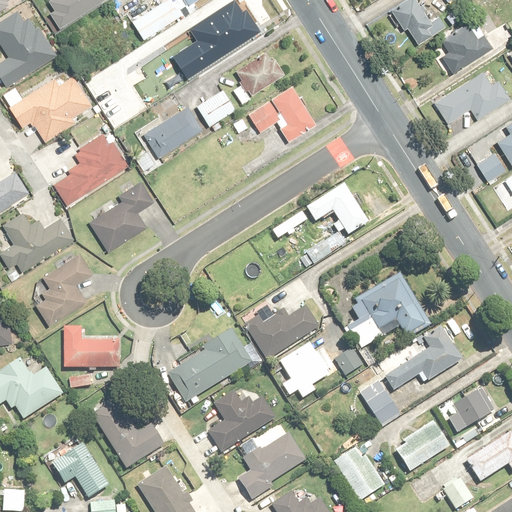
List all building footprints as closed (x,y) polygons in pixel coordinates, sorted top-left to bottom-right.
[(0,0),(0,10),(15,1),(14,0),(0,0)] [(49,15),(58,29),(103,0),(53,0),(49,2),(55,11),(49,15)] [(155,0),(146,0),(153,9),(131,24),(143,42),(181,16),(169,0),(166,0),(159,5),(155,0)] [(165,59),(180,83),(256,35),(252,28),(257,25),(244,5),(239,8),(234,0),(229,0),(191,24),(199,38),(165,59)] [(188,3),(190,6),(199,0),(173,0),(172,1),(178,10),(188,3)] [(415,0),(406,0),(390,12),(403,31),(407,28),(418,45),(446,26),(439,15),(430,21),(415,0)] [(0,62),(0,80),(4,87),(30,71),(31,73),(56,57),(32,19),(25,24),(18,13),(0,24),(0,43),(9,57),(0,62)] [(475,40),(467,27),(442,42),(448,51),(442,55),(452,72),(493,47),(485,34),(475,40)] [(232,89),(243,103),(281,75),(263,51),(236,71),(243,81),(232,89)] [(492,85),(484,73),(434,104),(447,124),(469,110),(476,120),(508,99),(497,82),(492,85)] [(31,123),(45,143),(75,123),(72,119),(92,106),(73,76),(59,86),(54,78),(22,99),(15,89),(4,96),(10,106),(8,107),(22,129),(31,123)] [(287,141),(314,123),(290,86),(245,115),(255,131),(273,120),(287,141)] [(233,109),(222,91),(195,107),(207,126),(233,109)] [(201,129),(185,105),(140,135),(157,159),(201,129)] [(511,168),(511,121),(505,126),(509,132),(494,142),(511,169),(511,168)] [(72,153),(79,163),(68,171),(69,173),(51,185),(67,209),(129,166),(115,145),(111,148),(102,133),(72,153)] [(505,170),(495,154),(476,165),(486,182),(505,170)] [(0,214),(30,197),(15,172),(0,181),(0,214)] [(121,203),(90,224),(110,253),(148,227),(139,214),(155,204),(140,182),(117,198),(121,203)] [(345,183),(305,207),(314,222),(331,212),(339,224),(334,227),(337,233),(345,229),(348,235),(368,222),(345,183)] [(22,213),(1,226),(12,244),(0,251),(0,256),(8,271),(16,266),(21,274),(74,241),(61,219),(44,229),(39,219),(29,225),(22,213)] [(346,245),(339,234),(300,259),(308,270),(346,245)] [(35,299),(49,324),(84,304),(74,286),(92,276),(80,255),(43,275),(51,290),(35,299)] [(347,328),(359,348),(397,325),(405,338),(428,324),(396,274),(355,299),(366,316),(347,328)] [(256,316),(242,326),(267,364),(320,330),(307,310),(287,322),(280,311),(261,323),(256,316)] [(0,346),(10,346),(8,322),(0,322),(0,346)] [(82,336),(82,327),(63,328),(64,370),(117,369),(117,335),(82,336)] [(207,350),(166,377),(183,404),(251,360),(231,328),(204,346),(207,350)] [(424,383),(461,361),(441,329),(402,353),(407,362),(384,376),(393,390),(418,375),(424,383)] [(282,386),(288,396),(299,389),(304,397),(314,391),(311,387),(328,376),(307,344),(278,363),(290,381),(282,386)] [(350,347),(334,356),(346,376),(362,367),(350,347)] [(366,349),(360,353),(369,367),(375,363),(366,349)] [(32,377),(21,359),(0,372),(0,405),(5,402),(10,411),(15,408),(22,420),(62,396),(46,369),(32,377)] [(89,377),(69,378),(70,388),(90,387),(89,377)] [(379,382),(360,394),(381,426),(400,414),(379,382)] [(496,411),(482,388),(446,410),(460,433),(496,411)] [(260,396),(237,389),(215,403),(227,421),(209,432),(222,453),(275,420),(260,396)] [(137,432),(119,402),(94,417),(125,470),(162,447),(149,425),(137,432)] [(449,446),(433,423),(394,450),(410,473),(449,446)] [(511,474),(511,473),(511,438),(508,433),(466,459),(480,482),(505,465),(511,474)] [(238,480),(250,499),(306,461),(288,434),(261,452),(257,445),(242,455),(253,470),(238,480)] [(87,497),(107,485),(82,444),(50,464),(63,485),(75,477),(87,497)] [(359,502),(384,486),(365,457),(361,459),(354,449),(333,463),(359,502)] [(195,511),(166,468),(138,487),(155,511),(195,511)] [(460,479),(441,490),(455,511),(473,500),(460,479)] [(23,511),(25,491),(4,490),(3,511),(23,511)] [(325,511),(312,492),(300,500),(293,491),(273,505),(277,511),(325,511)] [(511,511),(511,500),(493,511),(511,511)] [(124,511),(125,506),(115,506),(115,502),(91,503),(91,511),(124,511)]
